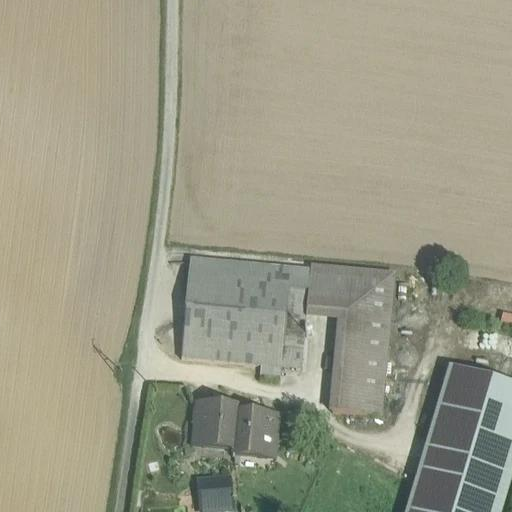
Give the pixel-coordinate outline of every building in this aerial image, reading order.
[(291,272),(191,262),(182,362),(262,369),(281,371),(283,351),(286,317),(291,272)] [(306,326),(341,330),(332,415),(378,420),(394,281),(312,272),(307,319),(306,326)] [(511,306),(506,305),(502,325),(511,327),(511,306)] [(307,319),(286,317),(283,351),(303,353),(306,326),(307,319)] [(301,373),(303,353),(283,351),(281,371),(301,373)] [(281,371),(262,369),(261,383),(280,384),(280,380),(281,380),(281,371)] [(501,511),(511,476),(511,389),(451,371),(409,511),(501,511)] [(239,411),(207,408),(203,448),(233,450),(233,456),(234,456),(238,416),(239,411)] [(238,416),(234,456),(233,461),(235,461),(235,456),(266,458),(270,419),(238,416)] [(199,493),(234,491),(234,479),(199,481),(199,493)] [(235,511),(235,493),(203,494),(203,511),(235,511)]
